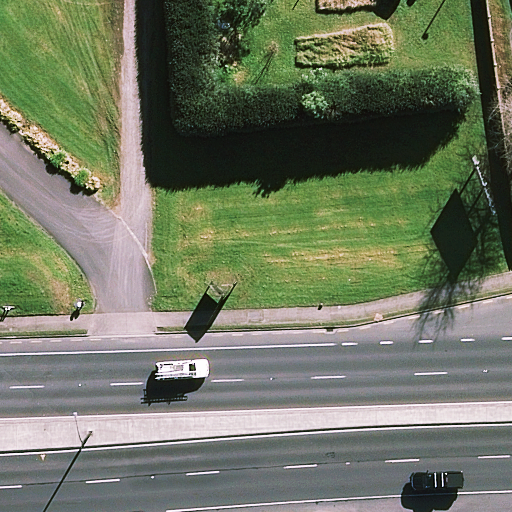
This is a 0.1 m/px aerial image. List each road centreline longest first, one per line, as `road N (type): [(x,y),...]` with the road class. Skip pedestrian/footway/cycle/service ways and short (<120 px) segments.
road 1 (trunk): [(511,460),(0,481)]
road 2 (trunk): [(0,388),(511,371)]
